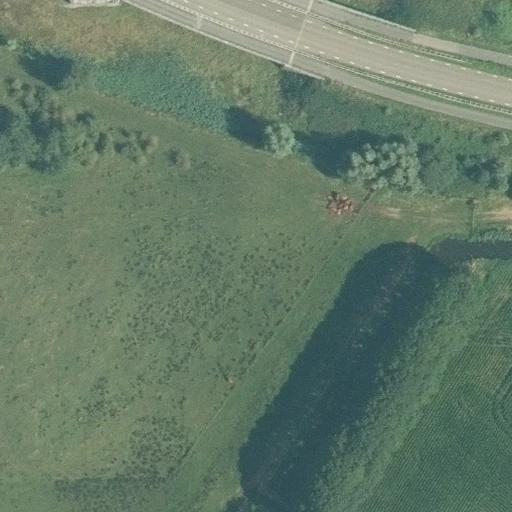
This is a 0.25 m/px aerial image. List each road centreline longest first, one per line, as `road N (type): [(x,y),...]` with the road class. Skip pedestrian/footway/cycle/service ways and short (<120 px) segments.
road 1 (track): [(422,205),(245,477)]
road 2 (tertiary): [(511,94),(375,60),(224,0)]
